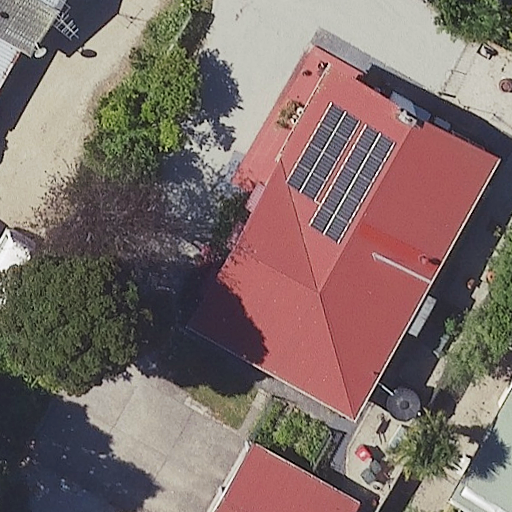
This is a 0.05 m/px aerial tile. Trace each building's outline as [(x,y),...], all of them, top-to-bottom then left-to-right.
[(44,0),(0,0),(0,27),(21,39),(44,0)] [(0,67),(15,40),(0,31),(0,67)] [(495,144),(320,48),(176,308),(350,404),(495,144)] [(511,511),(511,351),(440,478),(501,511),(511,511)] [(344,511),(358,489),(248,427),(199,511),(344,511)]
